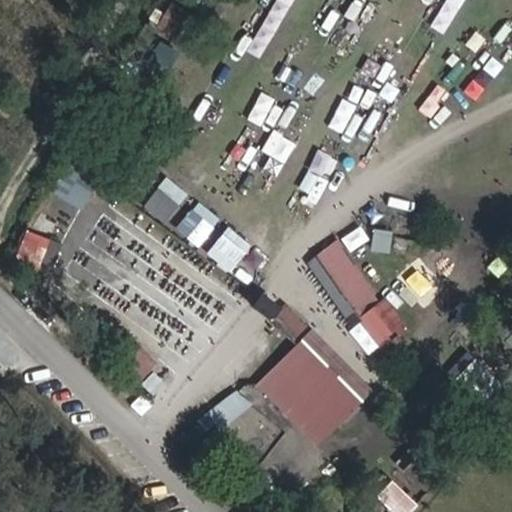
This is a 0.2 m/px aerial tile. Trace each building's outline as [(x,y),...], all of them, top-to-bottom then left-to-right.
[(176,30),(183,3),(170,0),(163,27),(176,30)] [(72,159),(55,188),(86,207),(104,178),(72,159)] [(169,173),(146,206),(169,222),(192,190),(169,173)] [(18,253),(42,266),(57,239),(33,226),(18,253)] [(341,236),(309,260),(351,316),(382,293),(341,236)] [(360,314),(384,346),(413,325),(389,293),(360,314)] [(316,443),(376,393),(319,326),(260,377),(316,443)] [(204,444),(254,403),(240,386),(190,427),(204,444)]
